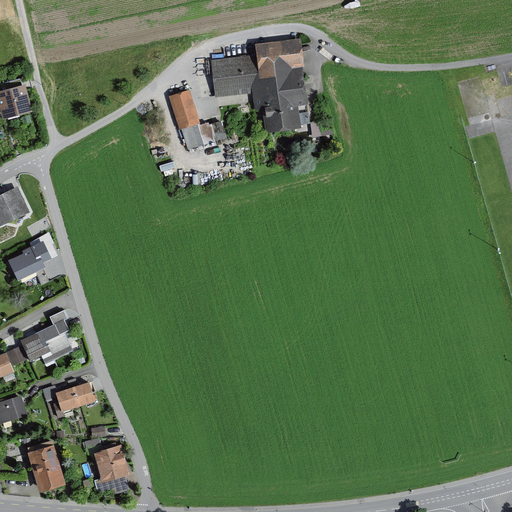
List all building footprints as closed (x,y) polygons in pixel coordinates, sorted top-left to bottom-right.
[(260,58),(213,62),(216,96),(256,93),(257,108),(262,107),(264,130),(299,127),(297,105),(305,104),(300,43),(259,47),(260,58)] [(22,87),(0,93),(0,107),(4,119),(30,111),(22,87)] [(189,93),(172,99),(188,151),(217,141),(213,126),(201,130),(199,122),(189,93)] [(18,190),(0,198),(0,227),(29,214),(18,190)] [(26,258),(10,265),(19,283),(45,271),(34,249),(24,254),(26,258)] [(65,323),(41,334),(54,360),(72,351),(64,335),(69,333),(65,323)] [(45,365),(54,360),(41,334),(21,344),(23,348),(29,360),(30,363),(41,358),(45,365)] [(6,355),(11,368),(29,360),(23,348),(6,355)] [(0,379),(14,373),(11,368),(6,355),(0,357),(0,379)] [(74,391),(80,408),(95,403),(89,386),(74,391)] [(58,396),(63,413),(80,408),(74,391),(58,396)] [(21,399),(0,405),(0,422),(12,418),(13,421),(27,416),(21,399)] [(86,444),(87,450),(100,447),(99,441),(86,444)] [(53,447),(30,455),(41,492),(65,484),(53,447)] [(121,449),(96,457),(103,481),(96,483),(100,495),(114,491),(115,495),(128,491),(123,476),(129,474),(121,449)]
